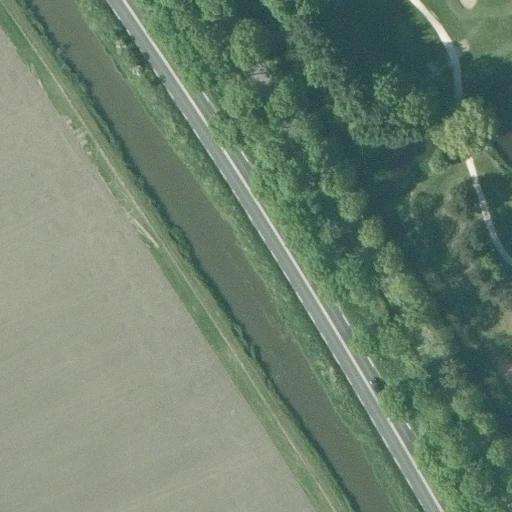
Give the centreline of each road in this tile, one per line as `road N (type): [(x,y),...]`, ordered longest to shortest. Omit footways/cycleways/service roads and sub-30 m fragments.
road 1 (primary): [(441,511),(122,0)]
road 2 (unclassified): [(511,473),(395,272),(212,0)]
